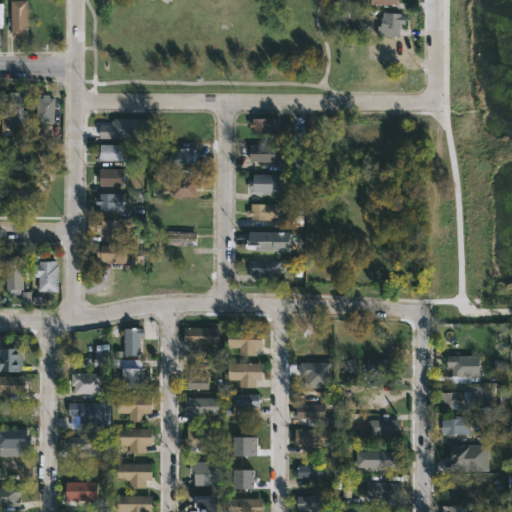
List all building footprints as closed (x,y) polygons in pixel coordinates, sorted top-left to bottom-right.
[(27,0),(28,36),(22,36),(22,38),(15,38),(15,35),(11,35),(11,0),(27,0)] [(52,1),(53,40),(50,40),(50,43),(42,43),(42,40),(35,40),(35,1),(52,1)] [(405,15),(405,23),(401,23),(400,36),(380,35),(381,17),(383,17),(383,12),(401,13),(401,15),(405,15)] [(22,96),(22,108),(30,108),(30,123),(15,124),(15,119),(6,118),(7,113),(9,113),(10,96),(13,96),(13,94),(22,96)] [(49,94),(49,97),(55,98),(53,124),(35,123),(37,97),(42,97),(42,94),(49,94)] [(131,117),(131,126),(133,126),(133,137),(112,137),(112,139),(100,139),(101,134),(99,134),(98,128),(98,117),(131,117)] [(276,119),(275,122),(297,122),(297,133),(294,133),(294,139),(248,138),(248,121),(253,121),(253,118),(276,119)] [(116,160),(100,160),(100,144),(126,144),(126,160),(116,160)] [(285,161),(249,161),(249,153),(252,153),(252,145),(285,145),(285,161)] [(195,147),(195,150),(199,150),(199,156),(196,156),(196,164),(172,164),(172,155),(178,155),(179,147),(195,147)] [(124,169),(99,168),(99,186),(124,186),(124,169)] [(293,176),(292,196),(267,197),(267,193),(245,192),(246,175),(293,176)] [(23,177),(23,203),(19,203),(19,207),(12,207),(12,203),(8,203),(8,177),(23,177)] [(189,177),(189,178),(200,178),(199,188),(194,188),(194,196),(171,196),(171,178),(189,177)] [(122,193),(122,211),(115,211),(115,217),(102,217),(101,210),(99,210),(99,205),(96,205),(96,198),(99,198),(99,193),(122,193)] [(279,204),(279,215),(275,215),(274,219),(247,219),(247,209),(251,209),(251,203),(279,204)] [(117,236),(117,221),(98,220),(97,235),(117,236)] [(197,236),(196,246),(168,245),(169,231),(197,232),(197,236)] [(250,250),(290,251),(290,232),(251,232),(250,250)] [(130,245),(130,263),(96,262),(96,247),(101,247),(101,245),(130,245)] [(23,282),(4,282),(3,257),(22,256),(23,282)] [(280,261),(280,275),(249,274),(249,260),(280,261)] [(56,261),(56,265),(58,265),(58,292),(38,291),(38,277),(32,277),(32,263),(38,264),(38,261),(56,261)] [(22,305),(30,305),(31,294),(22,294),(22,305)] [(219,327),(219,344),(208,344),(207,352),(191,352),(191,344),(184,344),(184,327),(219,327)] [(136,328),(143,328),(143,337),(140,337),(140,355),(124,355),(124,337),(119,337),(119,328),(136,328)] [(256,348),(256,355),(239,355),(239,348),(228,348),(228,330),(262,331),(262,348),(256,348)] [(22,372),(0,371),(0,349),(23,349),(22,372)] [(463,383),(451,383),(452,368),(446,367),(446,355),(476,355),(476,369),(474,369),(474,376),(471,376),(471,383),(463,383)] [(392,384),(368,384),(368,359),(392,359),(392,384)] [(256,380),(255,387),(239,387),(239,381),(227,380),(228,362),(262,363),(262,380),(256,380)] [(140,389),(123,389),(123,368),(144,368),(144,381),(140,381),(140,389)] [(101,373),(100,394),(73,394),(74,386),(71,385),(71,373),(101,373)] [(11,393),(0,393),(0,376),(26,376),(26,393),(11,393)] [(208,390),(184,390),(184,383),(187,383),(187,376),(209,376),(208,390)] [(508,385),(499,385),(499,400),(508,400),(508,385)] [(252,392),(252,394),(259,394),(259,396),(261,396),(261,398),(263,398),(262,402),(259,402),(259,407),(235,407),(235,394),(249,394),(249,392),(252,392)] [(462,412),(440,412),(440,392),(471,392),(471,412),(462,412)] [(146,393),(146,396),(152,396),(152,413),(145,413),(145,421),(129,421),(129,414),(117,414),(117,396),(133,396),(133,393),(146,393)] [(208,414),(208,422),(191,422),(191,415),(185,415),(185,398),(219,398),(219,414),(208,414)] [(109,430),(67,431),(67,405),(109,405),(109,430)] [(320,406),(297,405),(297,417),(320,418),(320,406)] [(389,413),(389,419),(401,419),(401,436),(370,437),(370,419),(382,419),(382,413),(389,413)] [(463,434),(442,434),(442,419),(451,419),(451,415),(471,415),(471,434),(463,434)] [(145,445),(145,454),(122,452),(122,447),(117,447),(117,428),(152,428),(152,445),(145,445)] [(26,439),(27,455),(14,455),(14,448),(3,448),(2,430),(26,429),(26,439)] [(247,443),(235,443),(235,429),(259,429),(259,443),(247,443)] [(332,429),(332,447),(317,447),(317,452),(301,452),(301,446),(295,446),(295,429),(332,429)] [(210,430),(211,441),(210,441),(209,453),(199,453),(199,451),(195,451),(195,446),(184,446),(184,437),(187,437),(187,430),(210,430)] [(82,435),(104,437),(103,442),(97,443),(96,454),(86,453),(86,458),(71,457),(72,449),(67,449),(67,446),(63,446),(64,440),(67,440),(67,436),(69,435),(82,435)] [(488,443),(488,470),(450,471),(450,443),(488,443)] [(509,473),(494,473),(495,446),(509,447),(509,473)] [(369,448),(369,451),(398,451),(398,455),(401,455),(401,465),(397,465),(397,467),(359,467),(359,452),(363,452),(363,448),(369,448)] [(221,461),(221,487),(194,487),(193,474),(190,474),(190,462),(221,461)] [(145,481),(145,488),(123,488),(123,481),(117,481),(117,463),(152,463),(152,481),(145,481)] [(297,467),(297,479),(315,479),(315,467),(297,467)] [(97,482),(98,508),(67,507),(67,501),(65,500),(66,482),(97,482)] [(397,503),(397,505),(366,503),(366,494),(372,494),(372,488),(375,488),(375,483),(397,483),(397,503)] [(18,497),(18,499),(20,499),(20,506),(0,506),(0,487),(19,487),(19,497),(18,497)] [(245,492),(245,498),(263,498),(263,511),(227,511),(227,498),(230,498),(230,491),(245,492)] [(117,511),(117,495),(152,496),(152,511),(117,511)] [(317,495),(297,495),(297,510),(317,510),(317,495)]
